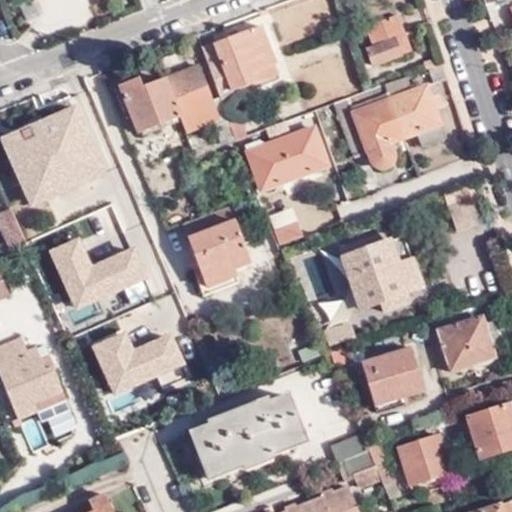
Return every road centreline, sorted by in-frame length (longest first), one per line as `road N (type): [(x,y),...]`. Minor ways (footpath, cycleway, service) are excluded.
road 1 (residential): [(201,0),(3,75)]
road 2 (residential): [(450,0),(511,193)]
